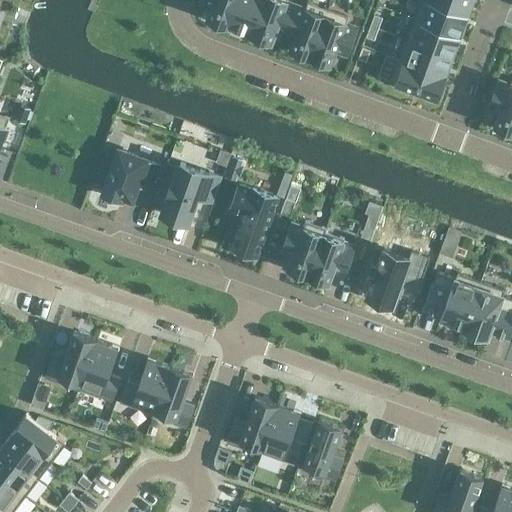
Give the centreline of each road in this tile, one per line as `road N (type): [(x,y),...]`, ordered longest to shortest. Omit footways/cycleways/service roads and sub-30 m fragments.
road 1 (residential): [(444,138),(201,49),(179,32),(171,0)]
road 2 (residential): [(236,341),(511,436)]
road 3 (residential): [(511,385),(253,293)]
road 4 (residential): [(253,293),(0,203)]
road 5 (residential): [(0,254),(236,341)]
road 6 (residential): [(236,341),(190,478)]
road 7 (residential): [(495,8),(444,138)]
